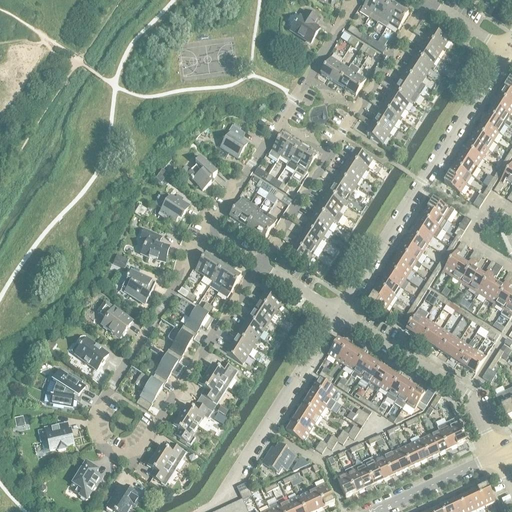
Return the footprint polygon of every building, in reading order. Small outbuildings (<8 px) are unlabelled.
[(367,0),(362,8),(359,13),(368,19),(380,0),(367,0)] [(385,0),(380,0),(368,19),(377,24),(377,23),(378,23),(390,3),(385,0)] [(390,3),(378,23),(386,28),(388,25),(399,9),(390,3)] [(408,14),(399,9),(388,25),(398,31),(408,14)] [(299,18),(291,31),(311,44),(319,30),(313,27),(318,20),(306,12),(301,19),(299,18)] [(347,32),(356,38),(360,32),(351,26),(347,32)] [(428,38),(421,34),(419,38),(425,42),(426,40),(445,52),(446,50),(444,49),(449,41),(432,31),(428,38)] [(368,38),(360,32),(356,38),(365,43),(368,38)] [(373,49),(377,43),(368,38),(365,43),(373,49)] [(425,42),(421,48),(437,59),(442,52),(444,53),(445,52),(426,40),(425,42)] [(377,43),(373,49),(383,54),(386,49),(377,43)] [(417,55),(410,51),(408,55),(414,59),(415,57),(434,69),(435,67),(433,66),(437,59),(421,48),(417,55)] [(414,59),(410,66),(426,76),(431,69),(433,71),(434,69),(415,57),(414,59)] [(320,75),(329,80),(339,64),(330,58),(320,75)] [(348,69),(339,64),(329,80),(338,86),(348,69)] [(351,65),(348,69),(338,86),(346,91),(357,75),(359,71),(351,65)] [(397,72),(403,76),(404,74),(423,86),(424,85),(422,83),(426,76),(410,66),(406,72),(399,68),(397,72)] [(399,83),(415,93),(420,86),(422,88),(423,86),(404,74),(403,76),(399,83)] [(357,75),(346,91),(355,97),(366,81),(357,75)] [(388,86),(386,90),(392,94),(393,92),(412,104),(413,102),(411,100),(415,93),(399,83),(395,90),(388,86)] [(498,97),(511,106),(511,94),(504,89),(499,97),(498,97)] [(393,92),(392,94),(388,100),(404,111),(409,104),(411,105),(412,104),(393,92)] [(493,106),(509,117),(511,112),(511,106),(498,97),(498,98),(493,106)] [(382,109),(401,121),(402,119),(400,118),(404,111),(388,100),(384,107),(377,103),(375,107),(381,111),(382,109)] [(493,106),(488,115),(504,125),(509,128),(511,125),(506,122),(509,117),(493,106)] [(400,122),(401,121),(382,109),(381,111),(377,117),(393,128),(398,121),(400,122)] [(504,125),(488,115),(487,114),(487,115),(482,124),(498,134),(504,125)] [(371,126),(390,138),(391,137),(389,135),(393,128),(377,117),(373,124),(366,120),(364,124),(370,128),(371,126)] [(482,124),(477,132),(493,142),(498,134),(482,124)] [(389,140),(390,138),(371,126),(370,128),(366,135),(382,146),(387,138),(389,140)] [(244,134),(232,127),(228,133),(230,134),(227,138),(228,138),(223,139),(224,144),(225,152),(238,159),(247,144),(240,140),(244,134)] [(477,132),(471,141),(488,151),(493,142),(477,132),(476,132),(477,132)] [(281,135),(271,152),(268,156),(277,162),(280,157),(290,141),(281,135)] [(280,157),(289,163),(299,147),(290,141),(280,157)] [(482,160),(488,151),(471,141),(466,149),(465,149),(466,150),(482,160)] [(308,152),(299,147),(289,163),(286,168),(294,173),(308,152)] [(466,150),(460,158),(477,168),(482,160),(466,150)] [(351,158),(345,154),(342,158),(349,162),(350,160),(369,172),(370,170),(367,169),(372,161),(356,151),(351,158)] [(317,158),(308,152),(294,173),(303,179),(306,174),(317,158)] [(471,177),(477,168),(460,158),(455,166),(454,167),(455,167),(471,177)] [(197,166),(190,172),(185,167),(180,173),(187,180),(190,177),(203,192),(211,185),(208,181),(211,178),(212,179),(217,174),(200,159),(195,164),(197,166)] [(344,169),(361,179),(365,172),(368,174),(369,172),(350,160),(349,162),(344,169)] [(505,180),(511,184),(511,182),(511,162),(498,184),(501,186),(505,180)] [(455,167),(449,175),(466,186),(471,177),(455,167)] [(331,175),(338,179),(339,177),(358,189),(359,188),(356,186),(361,179),(344,169),(340,176),(334,171),(331,175)] [(166,176),(161,172),(156,178),(161,182),(166,176)] [(460,195),(466,186),(449,175),(444,184),(444,183),(443,184),(460,195)] [(493,187),(497,181),(493,179),(487,175),(483,181),(493,187)] [(277,181),(269,176),(265,181),(274,187),(277,181)] [(357,191),(358,189),(339,177),(338,179),(334,186),(350,196),(354,189),(357,191)] [(263,184),(255,178),(252,181),(258,185),(256,187),(260,189),(263,184)] [(274,187),(279,190),(282,192),(286,187),(277,181),(274,187)] [(260,189),(268,195),(272,189),(263,184),(260,189)] [(345,203),(350,196),(334,186),(329,193),(323,189),(321,192),(327,196),(328,194),(347,207),(348,205),(345,203)] [(268,195),(277,200),(281,195),(272,189),(268,195)] [(327,196),(322,203),(339,214),(343,207),(346,208),(347,207),(328,194),(327,196)] [(165,221),(167,218),(175,223),(179,216),(182,218),(189,207),(176,199),(175,200),(170,197),(169,200),(161,195),(159,199),(158,198),(157,201),(155,205),(163,209),(158,216),(165,221)] [(483,203),(486,198),(482,196),(480,195),(477,199),(483,203)] [(234,222),(238,224),(250,204),(241,198),(229,218),(230,219),(229,220),(233,223),(234,222)] [(477,199),(473,206),(479,210),(483,203),(477,199)] [(433,201),(427,210),(447,222),(454,211),(450,209),(449,211),(433,200),(432,201),(433,201)] [(334,221),(339,214),(322,203),(318,210),(312,206),(309,210),(316,214),(317,212),(336,224),(337,222),(334,221)] [(259,209),(250,204),(238,224),(246,229),(259,209)] [(268,215),(259,209),(246,229),(255,235),(268,215)] [(442,231),(447,222),(427,210),(422,218),(421,218),(422,219),(442,231)] [(335,226),(336,224),(317,212),(316,214),(311,221),(328,231),(332,224),(335,226)] [(277,221),(268,215),(255,235),(264,240),(277,221)] [(465,218),(458,229),(464,233),(471,222),(465,218)] [(436,239),(442,231),(422,219),(416,227),(433,237),(436,239)] [(307,227),(301,223),(298,227),(305,231),(306,229),(325,241),(326,240),(323,238),(328,231),(311,221),(307,227)] [(427,246),(433,237),(416,227),(411,235),(410,236),(411,236),(427,246)] [(305,231),(301,238),(317,248),(321,241),(324,243),(325,241),(306,229),(305,231)] [(464,233),(458,229),(454,235),(460,239),(464,233)] [(165,263),(169,248),(158,245),(161,238),(144,231),(141,238),(147,241),(144,248),(142,247),(141,253),(142,254),(141,255),(149,259),(157,261),(165,263)] [(427,246),(411,236),(406,244),(422,254),(427,246)] [(288,244),(294,248),(295,246),(314,258),(315,257),(312,255),(317,248),(301,238),(296,245),(290,241),(288,244)] [(416,263),(422,254),(406,244),(400,252),(416,263)] [(306,266),(307,267),(312,259),(313,260),(314,258),(295,246),(294,248),(289,255),(306,266)] [(444,273),(451,278),(462,262),(456,258),(460,252),(456,250),(441,275),(442,276),(444,273)] [(416,263),(400,252),(400,253),(395,261),(411,272),(414,267),(419,270),(421,266),(416,263)] [(204,277),(214,261),(205,255),(195,271),(204,277)] [(117,256),(114,264),(124,269),(127,260),(117,256)] [(457,285),(458,286),(474,261),(471,260),(467,265),(462,262),(451,278),(459,283),(457,285)] [(223,266),(214,261),(204,277),(212,283),(223,266)] [(405,280),(411,272),(395,261),(389,270),(389,269),(389,270),(405,280)] [(477,263),(474,261),(458,286),(460,287),(461,284),(469,289),(479,273),(473,269),(477,263)] [(478,295),(486,300),(496,284),(491,280),(493,278),(494,279),(496,275),(501,268),(496,265),(491,272),(476,297),(477,298),(478,295)] [(231,272),(223,266),(212,283),(209,288),(218,293),(221,288),(231,272)] [(389,270),(384,279),(400,289),(405,280),(389,270)] [(474,296),(476,297),(491,272),(488,270),(485,276),(479,273),(469,289),(476,294),(474,296)] [(156,284),(131,272),(128,278),(128,277),(127,279),(122,288),(133,295),(132,297),(141,303),(142,301),(146,303),(150,297),(150,296),(156,284)] [(231,272),(221,288),(230,294),(241,278),(231,272)] [(394,298),(400,289),(384,279),(378,287),(394,298)] [(491,307),(493,308),(508,283),(506,281),(502,287),(496,284),(486,300),(493,304),(491,307)] [(496,306),(503,311),(511,296),(511,293),(508,291),(511,285),(508,283),(493,308),(494,309),(496,306)] [(389,306),(394,298),(378,287),(373,296),(389,306)] [(260,301),(254,297),(252,301),(258,305),(259,303),(278,315),(279,313),(276,312),(281,304),(265,294),(260,301)] [(383,315),(389,306),(373,296),(367,304),(367,305),(383,315)] [(511,296),(503,311),(510,315),(509,318),(510,319),(511,316),(511,296)] [(214,321),(182,300),(177,308),(186,314),(184,317),(190,320),(186,327),(184,326),(180,333),(193,341),(198,334),(197,333),(201,327),(207,331),(213,321),(214,321)] [(128,329),(132,323),(114,309),(113,310),(105,303),(97,314),(106,320),(101,326),(120,339),(125,333),(123,332),(127,328),(128,329)] [(277,317),(278,315),(259,303),(258,305),(254,312),(270,322),(274,315),(277,317)] [(470,305),(467,311),(471,314),(475,309),(470,305)] [(265,329),(270,322),(254,312),(249,318),(243,314),(241,318),(247,322),(248,320),(267,332),(268,331),(265,329)] [(406,331),(415,336),(425,320),(416,314),(405,331),(406,331)] [(266,334),(267,332),(248,320),(247,322),(243,329),(259,339),(263,332),(266,334)] [(433,325),(425,320),(415,336),(423,341),(423,342),(433,325)] [(442,331),(433,325),(423,342),(432,347),(442,331)] [(193,341),(180,333),(174,329),(167,339),(175,344),(171,351),(169,349),(165,356),(178,365),(183,358),(182,357),(192,341),(193,341)] [(238,336),(232,332),(230,335),(236,339),(237,337),(256,349),(257,348),(254,346),(259,339),(243,329),(238,336)] [(496,342),(500,336),(491,330),(488,334),(487,337),(496,342)] [(440,352),(440,353),(451,336),(442,331),(432,347),(440,352)] [(459,342),(451,336),(440,353),(441,353),(449,358),(459,342)] [(255,351),(256,349),(237,337),(236,339),(232,346),(248,356),(252,349),(255,351)] [(101,365),(100,364),(102,361),(104,362),(108,355),(87,339),(86,340),(84,338),(80,339),(78,342),(78,346),(79,347),(82,350),(77,357),(96,372),(101,365)] [(327,356),(336,362),(347,345),(338,340),(327,356)] [(468,347),(459,342),(449,358),(457,363),(457,364),(468,347)] [(471,342),(468,347),(457,364),(458,364),(466,369),(477,353),(472,350),(475,345),(471,342)] [(215,344),(212,349),(225,357),(226,355),(242,366),(248,356),(232,346),(227,353),(223,350),(224,350),(215,344)] [(336,362),(345,367),(355,351),(347,345),(336,362)] [(503,346),(500,351),(503,353),(506,355),(509,350),(503,346)] [(160,368),(151,381),(163,388),(168,381),(167,381),(171,375),(176,378),(183,368),(178,365),(165,356),(152,348),(150,352),(158,357),(154,364),(160,368)] [(364,356),(355,351),(345,367),(353,372),(364,356)] [(500,359),(500,358),(505,361),(508,356),(506,355),(503,353),(500,351),(496,357),(500,359)] [(485,358),(477,353),(466,369),(474,374),(474,375),(475,375),(485,358)] [(356,378),(360,380),(372,362),(364,356),(353,372),(350,378),(354,381),(356,378)] [(369,386),(371,384),(381,367),(372,362),(360,380),(369,386)] [(491,364),(488,370),(496,375),(496,374),(498,371),(497,369),(494,368),(495,366),(491,364)] [(206,376),(227,389),(237,373),(225,365),(221,371),(212,365),(209,370),(210,371),(206,376)] [(371,384),(379,389),(390,373),(381,367),(371,384)] [(490,384),(496,375),(488,370),(482,379),(487,382),(490,384)] [(78,398),(85,388),(59,372),(53,382),(56,385),(52,396),(51,395),(51,397),(50,404),(72,408),(74,399),(72,399),(74,396),(78,398)] [(379,389),(388,395),(399,378),(390,373),(379,389)] [(163,389),(163,388),(151,381),(141,374),(135,385),(138,387),(137,389),(139,390),(140,388),(145,391),(136,405),(148,412),(153,405),(152,404),(162,388),(163,389)] [(217,406),(227,389),(206,376),(203,382),(202,381),(199,386),(205,390),(201,396),(217,406)] [(388,395),(397,400),(407,384),(399,378),(388,395)] [(313,389),(331,400),(336,391),(319,380),(313,389)] [(397,400),(405,405),(416,389),(407,384),(397,400)] [(331,400),(313,389),(308,398),(325,409),(330,412),(336,403),(331,400)] [(426,408),(435,394),(428,390),(425,395),(416,389),(405,405),(414,411),(419,403),(426,408)] [(358,392),(356,395),(356,394),(353,398),(359,402),(362,398),(361,398),(362,396),(358,392)] [(506,419),(511,416),(511,407),(507,397),(498,402),(506,420),(507,420),(506,419)] [(325,409),(308,398),(302,406),(320,417),(325,409)] [(181,417),(198,428),(204,418),(208,420),(212,413),(199,405),(195,411),(186,406),(183,410),(184,411),(181,417)] [(320,417),(302,406),(297,415),(314,426),(320,417)] [(366,422),(371,413),(364,409),(362,412),(359,410),(355,415),(366,422)] [(314,426),(297,415),(291,423),(309,434),(314,426)] [(351,421),(362,428),(366,422),(355,415),(351,421)] [(191,438),(198,428),(181,417),(177,423),(176,422),(173,427),(182,432),(178,438),(191,446),(195,440),(191,438)] [(456,419),(446,424),(457,447),(466,442),(456,419)] [(286,432),(303,443),(309,434),(291,423),(286,432)] [(457,447),(446,424),(437,428),(439,432),(448,451),(457,447)] [(71,431),(69,431),(67,425),(45,430),(45,431),(43,432),(41,433),(41,435),(40,437),(41,439),(43,441),(45,441),(47,441),(50,452),(57,450),(58,452),(66,450),(65,448),(74,446),(71,431)] [(348,435),(349,436),(348,438),(354,441),(360,431),(354,427),(348,435)] [(343,446),(348,438),(349,436),(348,435),(343,432),(337,440),(338,441),(337,443),(343,446)] [(439,432),(430,437),(438,455),(448,451),(439,432)] [(327,446),(326,448),(332,451),(337,443),(338,441),(337,440),(332,437),(326,445),(327,446)] [(430,437),(420,441),(429,460),(438,455),(430,437)] [(420,464),(429,460),(420,441),(411,445),(420,464)] [(322,455),(326,448),(327,446),(326,445),(321,442),(315,451),(322,455)] [(411,445),(402,450),(411,468),(420,464),(411,445)] [(155,457),(176,470),(186,454),(173,446),(169,452),(160,446),(157,451),(158,451),(155,457)] [(272,448),(262,464),(276,474),(280,468),(286,472),(295,456),(289,452),(290,450),(285,447),(284,449),(279,446),(275,450),(272,448)] [(411,468),(402,450),(392,454),(401,473),(411,468)] [(392,454),(383,458),(392,477),(401,473),(392,454)] [(165,487),(176,470),(155,457),(151,463),(150,462),(147,467),(156,473),(152,479),(165,487)] [(392,477),(383,458),(374,463),(383,481),(392,477)] [(292,471),(293,473),(309,465),(299,459),(292,471)] [(363,463),(365,467),(373,486),(383,481),(374,463),(372,459),(363,463)] [(86,463),(72,484),(82,490),(79,496),(85,500),(87,499),(94,488),(96,489),(103,478),(96,474),(98,471),(86,463)] [(355,471),(364,490),(373,486),(365,467),(355,471)] [(345,472),(346,476),(355,494),(364,490),(355,471),(354,468),(345,472)] [(355,494),(346,476),(337,480),(345,499),(355,494)] [(236,488),(239,494),(249,490),(251,489),(248,483),(236,488)] [(334,504),(326,485),(316,490),(325,508),(334,504)] [(125,491),(117,486),(110,498),(113,500),(106,509),(106,511),(127,511),(131,507),(134,509),(140,498),(126,489),(125,491)] [(477,490),(485,507),(494,502),(487,486),(477,490)] [(252,497),(249,490),(239,494),(242,500),(243,501),(252,497)] [(316,490),(307,494),(315,511),(317,511),(325,508),(316,490)] [(477,490),(468,495),(476,511),(485,507),(477,490)] [(315,511),(307,494),(298,498),(304,511),(315,511)] [(464,511),(473,511),(476,511),(468,495),(459,499),(464,511)] [(304,511),(298,498),(288,503),(292,511),(304,511)] [(464,511),(459,499),(449,503),(453,511),(464,511)] [(247,511),(243,501),(242,500),(216,511),(247,511)] [(292,511),(288,503),(279,507),(281,511),(292,511)] [(440,508),(442,511),(453,511),(449,503),(440,508)]
